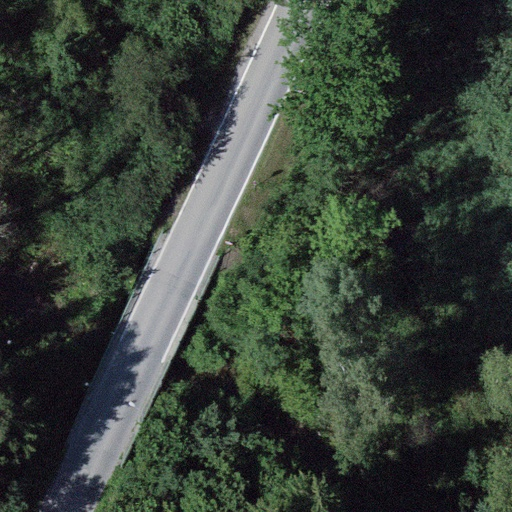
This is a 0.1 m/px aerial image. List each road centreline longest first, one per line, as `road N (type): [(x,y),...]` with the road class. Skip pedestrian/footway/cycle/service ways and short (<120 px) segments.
road 1 (secondary): [(66,511),(192,245)]
road 2 (secondary): [(305,0),(192,245)]
